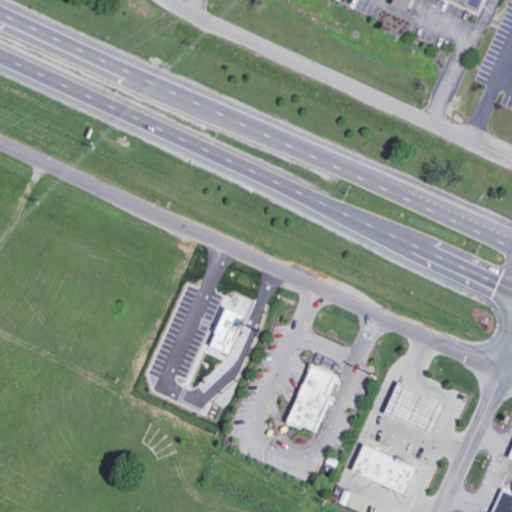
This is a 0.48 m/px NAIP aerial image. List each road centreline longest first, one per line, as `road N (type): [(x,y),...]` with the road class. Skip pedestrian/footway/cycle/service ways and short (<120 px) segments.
road 1 (primary): [(0,55),(511,291)]
road 2 (primary): [(511,248),(0,17)]
road 3 (residential): [(0,140),(502,372)]
road 4 (residential): [(170,0),(511,160)]
road 5 (residential): [(439,511),(511,350)]
